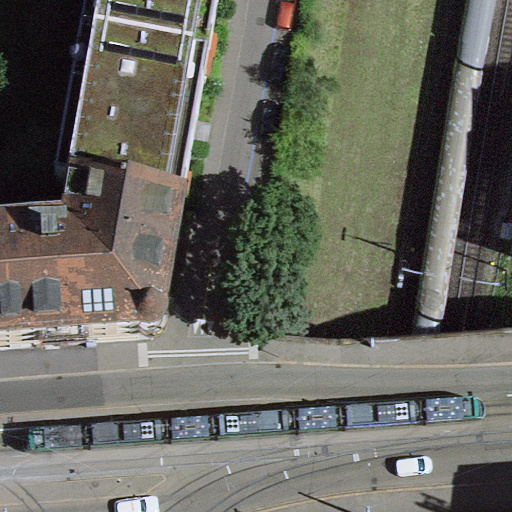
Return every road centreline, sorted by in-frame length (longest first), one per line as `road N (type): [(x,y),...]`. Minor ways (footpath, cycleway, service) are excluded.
road 1 (residential): [(215,383),(213,336),(268,0)]
road 2 (secondary): [(185,511),(235,483),(334,472),(399,425)]
road 3 (secondary): [(215,383),(0,398)]
road 4 (secondary): [(399,425),(294,383),(215,383)]
